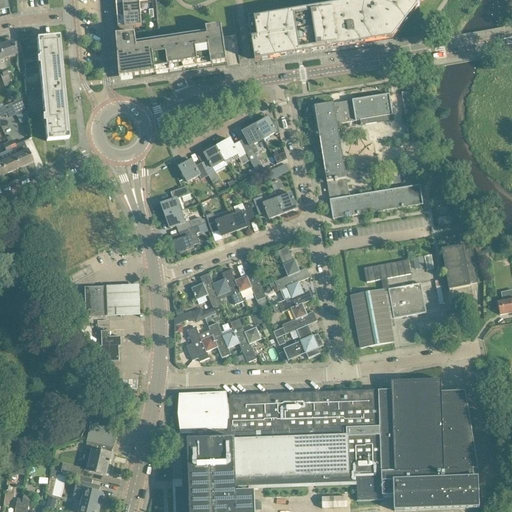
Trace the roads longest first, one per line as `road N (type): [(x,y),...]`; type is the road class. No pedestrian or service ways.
road 1 (tertiary): [(276,78),(511,39)]
road 2 (residential): [(156,380),(341,373)]
road 3 (residential): [(313,223),(155,279)]
road 4 (residential): [(341,373),(313,223)]
road 5 (unclassified): [(313,223),(276,78)]
road 6 (tertiary): [(142,122),(225,87),(276,78)]
road 7 (residential): [(341,373),(477,349)]
road 8 (tertiary): [(128,511),(156,380)]
road 9 (tertiary): [(155,279),(125,155)]
